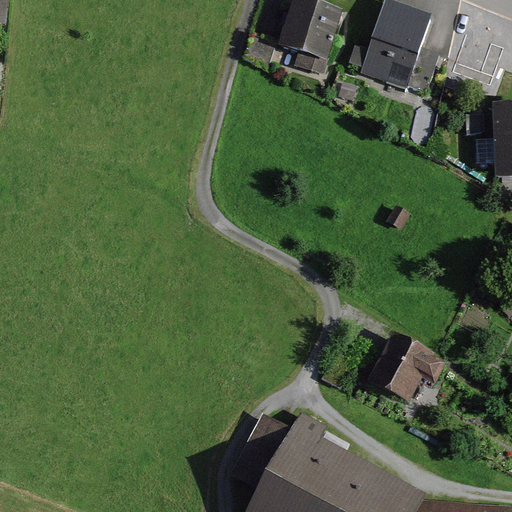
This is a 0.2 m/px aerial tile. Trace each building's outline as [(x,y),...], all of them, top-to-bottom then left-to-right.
[(344,17),(294,1),(286,24),(278,48),(299,55),(295,69),(324,79),(344,17)] [(414,14),(387,4),(368,54),(357,49),(351,66),(363,70),(361,73),(406,90),(432,21),(414,14)] [(451,74),(489,90),(505,48),(467,33),(451,74)] [(273,47),(253,39),(246,57),(266,65),(273,47)] [(352,102),(357,88),(343,83),(338,97),(352,102)] [(511,104),(494,105),(496,177),(511,176),(511,104)] [(394,231),(402,218),(392,212),(384,225),(394,231)] [(393,336),(365,389),(408,412),(419,390),(423,384),(436,391),(448,367),(438,362),(439,360),(393,336)] [(511,511),(511,507),(424,499),(318,441),(324,429),(303,418),(292,436),(266,422),(242,466),(272,482),(255,511),(511,511)]
